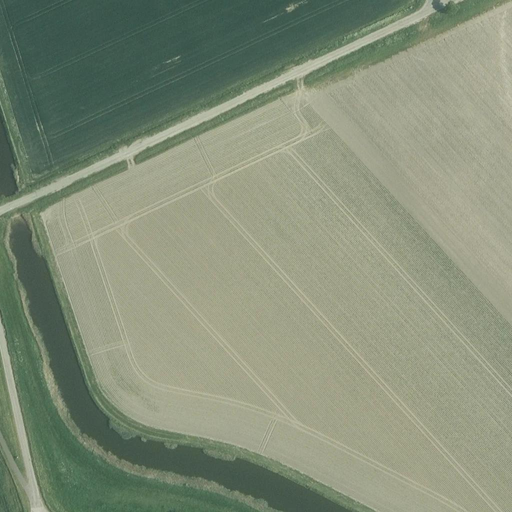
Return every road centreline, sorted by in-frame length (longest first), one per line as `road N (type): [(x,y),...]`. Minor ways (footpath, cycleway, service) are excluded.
road 1 (unclassified): [(0,210),(436,7)]
road 2 (unclassified): [(32,494),(0,346)]
